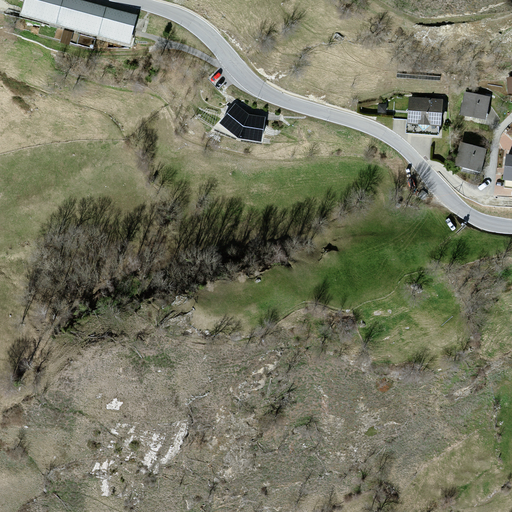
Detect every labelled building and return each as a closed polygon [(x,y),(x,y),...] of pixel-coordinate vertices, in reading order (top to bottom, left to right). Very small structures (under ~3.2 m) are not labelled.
[(135,17),(69,0),(27,0),(24,14),(128,42),(135,17)] [(491,100),(463,94),(458,117),(485,123),(491,100)] [(441,103),(408,100),(405,134),(439,137),(441,103)] [(246,116),(232,105),(215,126),(235,141),(260,147),(265,120),(246,116)] [(486,150),(462,144),(456,167),(480,173),(486,150)] [(511,192),(511,157),(503,157),(500,182),(504,183),(502,191),(511,192)]
